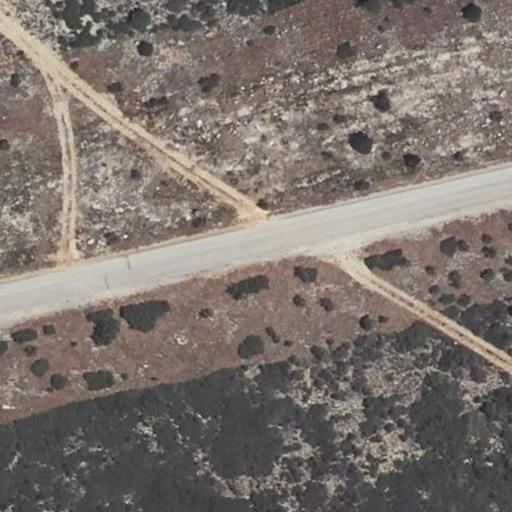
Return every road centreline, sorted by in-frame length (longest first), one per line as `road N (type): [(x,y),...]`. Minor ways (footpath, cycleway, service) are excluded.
road 1 (track): [(511,368),(221,185),(0,9)]
road 2 (unclassified): [(511,188),(0,303)]
